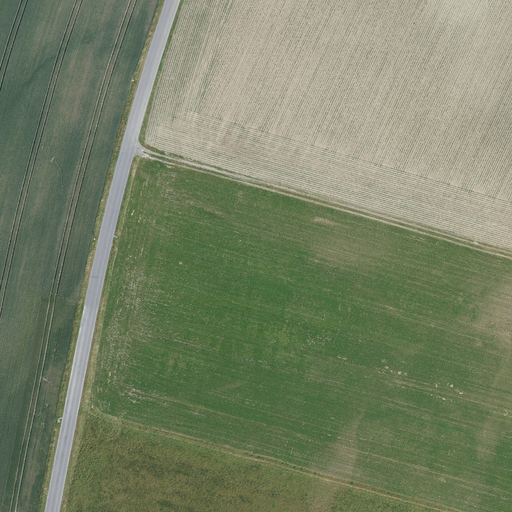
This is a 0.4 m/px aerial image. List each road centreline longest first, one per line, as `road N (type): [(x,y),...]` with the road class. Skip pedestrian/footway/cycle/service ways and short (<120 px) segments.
road 1 (tertiary): [(52,511),(92,297),(173,0)]
road 2 (track): [(128,147),(511,252)]
